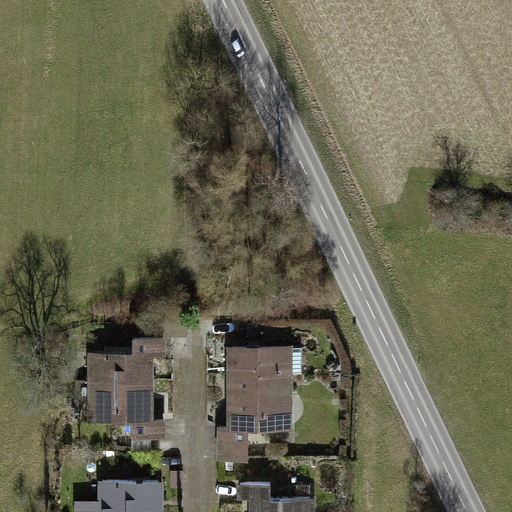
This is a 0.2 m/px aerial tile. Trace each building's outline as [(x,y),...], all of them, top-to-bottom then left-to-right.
[(94,353),(94,379),(149,378),(149,354),(164,354),(164,338),(134,338),(134,353),(94,353)] [(235,347),(235,373),(282,374),(302,374),(302,347),(235,347)] [(282,399),(282,374),(235,373),(235,426),(221,426),(221,442),(249,442),(249,428),(289,428),(289,399),(282,399)] [(149,419),(149,378),(94,379),(94,420),(134,420),(134,435),(165,435),(165,419),(149,419)] [(249,457),(249,442),(221,442),(221,457),(249,457)] [(184,470),(172,471),(173,487),(185,487),(184,470)] [(79,511),(159,511),(159,481),(105,480),(105,502),(80,502),(79,511)] [(257,498),(257,511),(311,511),(312,498),(272,497),(272,482),(242,482),(242,498),(257,498)]
